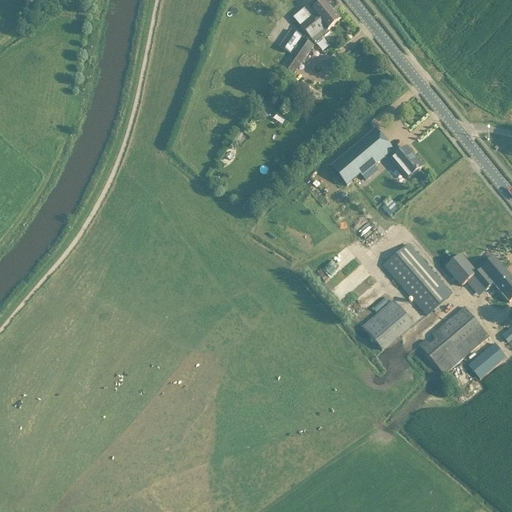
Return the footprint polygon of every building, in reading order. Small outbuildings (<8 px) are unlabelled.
[(308,7),(294,18),(302,27),(301,28),(305,33),(332,11),(324,2),(312,12),(308,7)] [(332,11),(305,33),(315,45),(329,33),(327,31),(340,21),(332,11)] [(291,54),(296,46),(302,38),(291,31),(284,42),(280,47),(291,54)] [(291,78),(308,55),(314,46),(303,39),(297,47),(280,70),(291,78)] [(264,113),(270,104),(263,100),(257,108),(264,113)] [(366,139),(331,168),(347,186),(372,164),(374,167),(383,159),(366,139)] [(408,180),(415,174),(423,168),(422,167),(421,168),(411,156),(412,155),(406,148),(399,154),(392,161),(408,180)] [(402,211),(393,200),(387,205),(378,195),(372,201),(367,195),(361,200),(370,211),(377,205),(383,214),(390,209),(396,217),(402,211)] [(427,317),(452,296),(408,246),(384,267),(427,317)] [(302,258),(308,251),(302,247),(297,254),(302,258)] [(509,304),(511,301),(511,279),(495,259),(477,275),(460,256),(453,262),(446,268),(462,287),(473,278),(485,292),(493,285),(509,304)] [(321,279),(325,284),(336,277),(333,271),(321,279)] [(393,301),(362,328),(383,353),(414,326),(393,301)] [(419,347),(444,376),(489,337),(464,308),(431,336),(436,341),(430,346),(426,341),(419,347)] [(511,327),(511,328),(502,336),(508,344),(511,340),(511,327)] [(506,358),(495,345),(468,367),(480,381),(506,358)]
